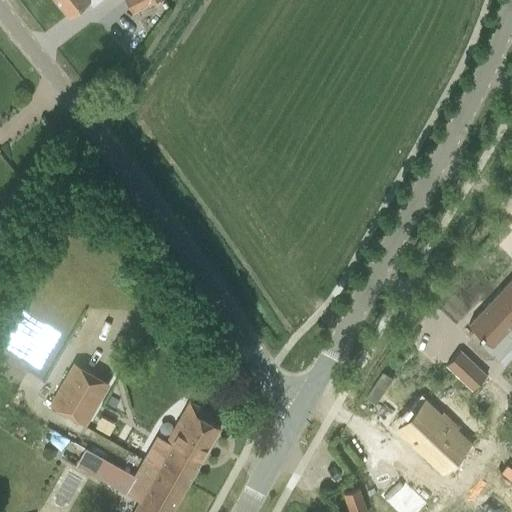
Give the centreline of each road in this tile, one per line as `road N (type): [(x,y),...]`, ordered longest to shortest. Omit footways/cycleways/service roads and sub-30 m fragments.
road 1 (tertiary): [(303,403),(269,375),(104,137),(0,6)]
road 2 (tertiary): [(303,403),(487,72),(510,0)]
road 3 (tertiary): [(245,511),(303,403)]
